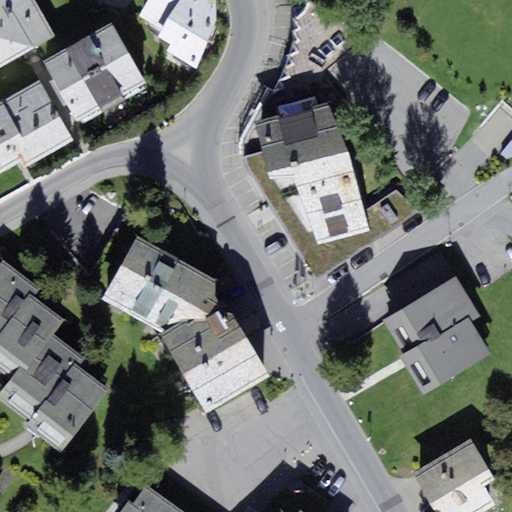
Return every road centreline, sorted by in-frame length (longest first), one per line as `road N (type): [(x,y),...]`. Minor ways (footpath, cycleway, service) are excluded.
road 1 (residential): [(286,333),(471,200)]
road 2 (residential): [(183,151),(286,333)]
road 3 (residential): [(286,333),(391,511)]
road 4 (residential): [(0,214),(95,161),(183,151)]
road 5 (residential): [(183,151),(239,50),(244,0)]
